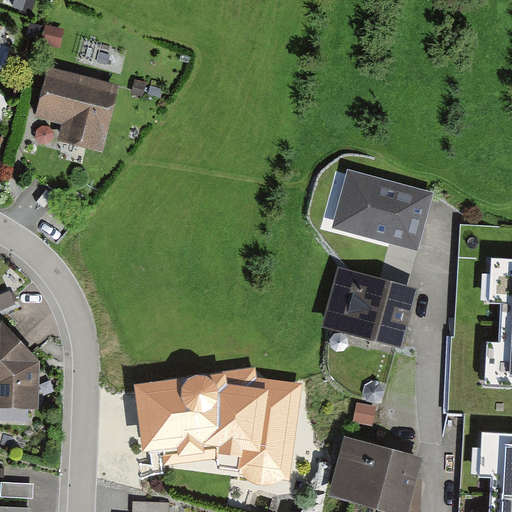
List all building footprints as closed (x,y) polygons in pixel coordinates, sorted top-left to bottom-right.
[(121,84),(48,67),(36,116),(64,123),(60,140),(105,151),(121,84)] [(334,229),(417,249),(431,191),(348,171),(334,229)] [(52,208),(35,225),(56,246),(73,229),(52,208)] [(484,386),(511,387),(511,257),(493,257),(490,299),(503,300),(501,340),(487,339),(484,386)] [(422,290),(340,267),(325,323),(407,346),(422,290)] [(2,321),(0,321),(0,406),(40,408),(41,367),(26,340),(2,321)] [(186,377),(137,384),(147,446),(166,445),(166,463),(216,458),(218,450),(243,455),(241,472),(250,480),(264,485),(277,482),(281,477),(290,478),(301,384),(258,378),(256,367),(210,374),(197,370),(186,377)] [(381,408),(359,403),(354,425),(375,430),(381,408)] [(479,511),(511,511),(511,430),(486,429),(483,472),(496,473),(493,511),(484,511),(480,511),(479,511)] [(408,511),(424,456),(344,434),(328,492),(400,511),(408,511)] [(34,502),(34,478),(4,477),(3,502),(34,502)]
